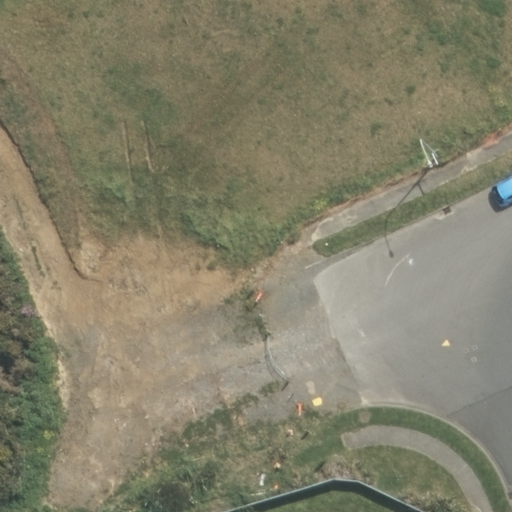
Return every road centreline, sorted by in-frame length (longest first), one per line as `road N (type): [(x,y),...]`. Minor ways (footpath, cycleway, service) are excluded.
road 1 (unknown): [(352,371),(121,372),(66,263),(0,81)]
road 2 (residential): [(511,314),(352,371)]
